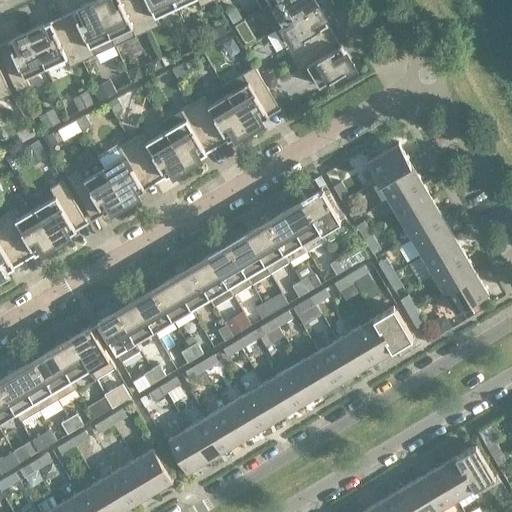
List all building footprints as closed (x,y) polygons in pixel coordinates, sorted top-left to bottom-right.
[(111,35),(94,0),(92,0),(61,14),(82,59),(95,53),(91,45),(111,35)] [(148,29),(134,0),(94,0),(111,35),(115,44),(148,29)] [(176,5),(173,0),(134,0),(148,29),(160,23),(156,14),(176,5)] [(273,0),(270,2),(282,22),(317,1),(316,0),(315,1),(314,0),(273,0)] [(317,1),(282,22),(273,27),(292,57),(334,32),(316,2),(317,1)] [(236,5),(226,11),(234,23),(243,18),(236,5)] [(82,59),(61,14),(29,29),(29,28),(28,28),(46,66),(66,56),(70,65),(82,59)] [(243,18),(234,23),(241,36),(251,31),(243,18)] [(222,25),(210,32),(214,39),(226,33),(222,25)] [(46,66),(28,28),(28,29),(28,30),(0,43),(0,54),(16,90),(29,84),(25,75),(46,66)] [(352,63),(334,32),(292,57),(299,69),(307,64),(319,84),(339,73),(340,73),(343,73),(345,73),(347,73),(349,72),(351,71),(356,69),(353,64),(354,63),(353,62),(352,63)] [(162,55),(166,64),(170,62),(166,53),(162,55)] [(184,61),(172,68),(177,76),(189,69),(184,61)] [(133,65),(128,68),(134,78),(144,73),(142,67),(133,65)] [(223,84),(228,92),(249,127),(249,126),(280,107),(255,65),(223,84)] [(0,97),(11,92),(0,69),(0,97)] [(272,69),(261,76),(268,87),(274,84),(277,76),(272,69)] [(109,79),(95,85),(100,96),(114,89),(109,79)] [(87,87),(72,96),(79,110),(95,102),(87,87)] [(249,127),(228,92),(209,104),(204,95),(192,102),(217,145),(247,127),(248,128),(249,127)] [(117,97),(108,102),(114,112),(123,106),(117,97)] [(161,121),(166,129),(187,164),(187,163),(217,145),(192,102),(161,121)] [(53,106),(38,114),(45,128),(61,120),(53,106)] [(86,114),(77,119),(82,129),(92,124),(86,114)] [(29,123),(18,129),(24,139),(35,133),(29,123)] [(187,164),(166,129),(147,140),(142,132),(130,139),(155,181),(185,163),(186,164),(187,164)] [(54,133),(45,138),(51,148),(60,142),(54,133)] [(38,139),(23,147),(33,165),(48,157),(38,139)] [(155,181),(130,139),(118,146),(123,154),(104,166),(125,201),(125,200),(125,199),(155,181)] [(367,160),(378,179),(410,160),(398,141),(367,160)] [(13,152),(6,156),(8,161),(16,157),(13,152)] [(99,157),(80,169),(67,176),(92,218),(124,200),(124,201),(125,201),(104,166),(99,157)] [(421,179),(410,160),(378,179),(389,198),(421,179)] [(87,222),(62,179),(50,187),(55,195),(35,206),(56,241),(57,241),(56,240),(87,222)] [(432,198),(421,179),(389,198),(400,216),(432,198)] [(341,181),(333,185),(343,200),(350,196),(341,181)] [(304,201),(326,238),(327,240),(351,226),(344,215),(340,217),(338,214),(342,211),(328,188),(324,190),(321,186),(320,187),(321,188),(308,199),(304,201)] [(358,210),(350,196),(343,200),(351,214),(358,210)] [(443,216),(432,198),(400,216),(411,235),(443,216)] [(326,238),(304,201),(300,203),(285,210),(284,208),(283,209),(308,249),(326,238)] [(56,241),(35,206),(16,218),(11,209),(0,216),(0,217),(25,259),(55,241),(56,242),(56,241)] [(308,249),(283,209),(284,210),(271,221),(267,223),(284,252),(289,260),(308,249)] [(454,235),(443,216),(411,235),(422,254),(454,235)] [(0,273),(25,259),(0,217),(0,273)] [(364,219),(356,224),(365,238),(372,233),(364,219)] [(284,252),(267,223),(263,225),(248,232),(247,230),(246,231),(265,263),(284,252)] [(265,263),(246,231),(246,232),(234,243),(230,245),(247,274),(265,263)] [(380,247),(372,233),(365,238),(373,252),(380,247)] [(465,253),(454,235),(422,254),(433,272),(465,253)] [(361,244),(345,253),(352,264),(368,255),(361,244)] [(247,274),(230,245),(226,247),(210,254),(210,252),(209,253),(228,285),(247,274)] [(233,294),(228,285),(209,253),(209,254),(196,265),(192,267),(210,296),(215,305),(233,294)] [(345,253),(338,258),(344,269),(352,264),(345,253)] [(476,272),(465,253),(433,272),(444,291),(476,272)] [(386,256),(378,261),(387,275),(394,270),(386,256)] [(344,269),(338,258),(330,262),(336,273),(344,269)] [(368,271),(364,264),(349,273),(353,280),(368,271)] [(210,296),(192,267),(189,269),(173,276),(173,274),(172,275),(191,307),(210,296)] [(402,284),(394,270),(387,275),(395,289),(402,284)] [(488,291),(476,272),(444,291),(456,310),(488,291)] [(353,280),(349,273),(335,281),(339,289),(353,280)] [(191,307),(172,275),(171,275),(172,276),(159,287),(155,289),(172,318),(191,307)] [(308,275),(300,280),(307,291),(315,286),(308,275)] [(307,291),(300,280),(293,284),(299,295),(307,291)] [(330,294),(325,287),(311,295),(316,302),(330,294)] [(172,318),(155,289),(151,291),(136,298),(135,296),(135,297),(154,329),(172,318)] [(408,294),(400,298),(409,312),(416,308),(408,294)] [(316,302),(311,295),(297,303),(302,311),(316,302)] [(154,329),(135,297),(134,297),(135,298),(122,309),(118,311),(135,340),(154,329)] [(271,297),(263,302),(270,313),(277,308),(271,297)] [(270,313),(263,302),(255,306),(262,317),(270,313)] [(394,304),(374,316),(393,348),(412,336),(394,304)] [(424,321),(416,308),(409,312),(417,326),(424,321)] [(293,316),(288,309),(274,317),(279,324),(293,316)] [(135,340),(118,311),(114,313),(99,320),(98,319),(97,319),(116,351),(135,340)] [(244,312),(225,323),(226,324),(233,335),(240,330),(251,324),(244,312)] [(393,348),(374,316),(355,327),(374,359),(393,348)] [(279,324),(274,317),(260,325),(265,333),(279,324)] [(115,366),(90,323),(89,324),(89,325),(77,336),(73,338),(90,367),(96,377),(115,366)] [(233,335),(226,324),(218,328),(225,339),(233,335)] [(374,359),(355,327),(337,338),(356,370),(374,359)] [(255,338),(251,331),(237,339),(241,346),(255,338)] [(90,367),(73,338),(69,340),(53,347),(53,346),(52,346),(71,378),(90,367)] [(356,370),(337,338),(318,349),(337,381),(356,370)] [(241,346),(237,339),(223,347),(228,355),(241,346)] [(197,341),(189,346),(195,357),(203,352),(197,341)] [(76,386),(71,378),(52,346),(52,347),(40,358),(36,360),(58,397),(76,386)] [(195,357),(189,346),(181,350),(188,361),(195,357)] [(337,381),(318,349),(300,360),(319,392),(337,381)] [(218,361),(213,353),(199,361),(204,369),(218,361)] [(58,397),(36,360),(32,362),(16,369),(16,368),(15,368),(39,408),(58,397)] [(319,392),(300,360),(281,371),(300,403),(319,392)] [(204,369),(199,361),(185,370),(190,377),(204,369)] [(159,363),(152,368),(158,379),(166,374),(159,363)] [(39,408),(15,368),(14,368),(15,369),(2,380),(0,381),(0,384),(16,411),(20,419),(39,408)] [(158,379),(152,368),(144,372),(150,383),(158,379)] [(300,403),(281,371),(263,382),(281,414),(300,403)] [(181,383),(176,375),(162,383),(167,391),(181,383)] [(281,414),(263,382),(244,393),(263,425),(281,414)] [(167,391),(162,383),(148,392),(153,399),(167,391)] [(0,420),(16,411),(0,384),(0,420)] [(114,390),(106,395),(113,406),(120,401),(114,390)] [(263,425),(244,393),(225,404),(244,436),(263,425)] [(88,406),(94,417),(113,406),(106,395),(88,406)] [(244,436),(225,404),(206,415),(225,447),(244,436)] [(127,414),(122,407),(108,415),(113,423),(127,414)] [(77,412),(69,417),(76,428),(83,423),(77,412)] [(113,423),(108,415),(95,423),(99,431),(113,423)] [(225,447),(206,415),(188,426),(207,458),(225,447)] [(76,428),(69,417),(61,421),(68,432),(76,428)] [(207,458),(188,426),(168,438),(187,470),(207,458)] [(50,428),(40,434),(32,439),(38,450),(57,439),(50,428)] [(90,436),(85,429),(71,437),(76,445),(90,436)] [(76,445),(71,437),(57,445),(62,453),(76,445)] [(38,450),(32,439),(24,443),(31,454),(38,450)] [(494,439),(487,444),(495,458),(502,453),(494,439)] [(476,443),(456,454),(475,486),(479,493),(501,480),(496,473),(494,474),(476,443)] [(154,447),(134,458),(153,490),(172,478),(154,447)] [(0,457),(0,469),(1,472),(17,462),(10,451),(0,457)] [(52,459),(48,451),(34,460),(38,467),(52,459)] [(511,467),(502,453),(495,458),(503,472),(511,467)] [(475,486),(456,454),(438,465),(456,497),(475,486)] [(153,490),(134,458),(115,469),(134,501),(153,490)] [(38,467),(34,460),(20,468),(24,475),(38,467)] [(456,497),(438,465),(419,476),(438,508),(456,497)] [(115,511),(134,501),(115,469),(97,480),(115,511)] [(15,481),(10,473),(0,479),(0,487),(1,489),(15,481)] [(431,511),(438,508),(419,476),(400,487),(414,511),(431,511)] [(115,511),(97,480),(78,491),(90,511),(115,511)] [(414,511),(400,487),(382,498),(389,511),(414,511)] [(90,511),(78,491),(59,503),(64,511),(90,511)] [(389,511),(382,498),(363,509),(364,511),(389,511)] [(64,511),(59,503),(43,511),(64,511)]
